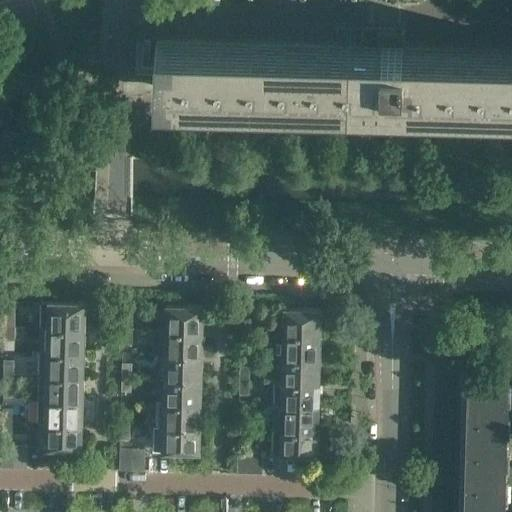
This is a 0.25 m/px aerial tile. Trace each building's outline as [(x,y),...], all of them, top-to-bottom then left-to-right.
[(155,87),(365,93),(511,96),(511,49),(403,47),(404,31),(402,31),(402,38),(366,37),(366,30),(365,30),(365,46),(156,40),(155,87)] [(41,301),(40,326),(84,327),(84,326),(85,304),(85,302),(48,301),(41,301)] [(203,305),(166,304),(165,329),(202,330),(202,329),(203,307),(203,305)] [(321,308),(284,307),(283,332),(320,333),(320,332),(320,310),(321,310),(321,308)] [(5,311),(5,325),(15,325),(15,311),(5,311)] [(123,314),(123,328),(133,328),(133,315),(123,314)] [(241,317),(241,331),(251,332),(251,318),(241,317)] [(14,339),(15,325),(5,325),(5,339),(14,339)] [(84,328),(84,327),(40,326),(40,327),(47,327),(47,350),(84,351),(84,350),(83,350),(84,328)] [(132,343),(133,328),(123,328),(123,342),(132,343)] [(202,331),(202,330),(165,329),(165,353),(202,354),(202,353),(201,353),(202,331)] [(250,346),(251,332),(241,331),(240,345),(250,346)] [(320,335),(320,333),(283,332),(283,356),(320,357),(320,356),(319,356),(320,335)] [(84,352),(84,351),(47,350),(46,374),(83,375),(83,374),(83,352),(84,352)] [(202,355),(202,354),(165,353),(164,377),(201,378),(201,377),(201,355),(202,355)] [(320,359),(320,357),(283,356),(282,381),(319,381),(319,380),(319,359),(320,359)] [(4,359),(4,373),(13,373),(14,359),(4,359)] [(458,511),(505,511),(506,498),(508,498),(509,481),(507,481),(507,465),(509,465),(510,448),(508,448),(508,432),(511,432),(511,415),(509,415),(509,399),(511,399),(511,385),(511,382),(509,382),(509,368),(510,366),(476,365),(476,361),(463,360),(458,511)] [(122,362),(122,376),(131,376),(132,363),(122,362)] [(240,365),(240,380),(249,380),(250,366),(240,365)] [(13,387),(13,373),(4,373),(3,387),(13,387)] [(83,375),(46,374),(39,374),(38,398),(83,399),(83,398),(82,398),(83,376),(83,375)] [(131,391),(131,376),(122,376),(121,390),(131,391)] [(201,379),(201,378),(164,377),(164,401),(201,402),(201,401),(200,401),(201,379)] [(249,394),(249,380),(240,380),(239,393),(249,394)] [(319,383),(319,381),(282,381),(282,405),(318,405),(318,404),(319,383)] [(82,400),(83,399),(38,398),(38,409),(37,409),(37,420),(38,420),(38,422),(82,423),(82,422),(81,422),(82,400)] [(200,403),(201,402),(164,401),(164,402),(155,402),(154,415),(156,415),(156,425),(200,426),(200,425),(199,425),(200,403)] [(318,407),(318,405),(282,405),(281,429),(318,429),(318,428),(317,428),(318,407)] [(3,407),(3,421),(12,421),(13,407),(3,407)] [(121,410),(120,424),(130,425),(130,411),(121,410)] [(239,413),(238,427),(248,427),(248,414),(239,413)] [(12,435),(12,421),(3,421),(2,435),(12,435)] [(82,424),(82,423),(38,422),(37,447),(81,448),(81,446),(81,424),(82,424)] [(130,438),(130,425),(120,424),(120,438),(130,438)] [(200,427),(200,426),(156,425),(156,426),(163,426),(162,451),(199,451),(199,449),(199,427),(200,427)] [(248,442),(248,427),(238,427),(238,441),(248,442)] [(318,431),(318,429),(281,429),(275,428),(274,453),(302,454),(302,458),(314,459),(314,455),(317,455),(317,452),(317,430),(318,431)] [(14,466),(14,444),(2,444),(1,466),(3,466),(3,465),(13,466),(14,466)] [(27,445),(14,444),(14,466),(15,466),(25,466),(25,467),(26,467),(27,445)] [(132,470),(132,448),(120,447),(119,469),(121,469),(131,469),(131,470),(132,470)] [(145,448),(132,448),(132,470),(133,470),(133,469),(143,469),(143,470),(144,470),(145,448)] [(250,473),(250,451),(238,450),(237,472),(239,472),(248,472),(248,473),(250,473)] [(263,451),(250,451),(250,473),(251,473),(251,472),(260,472),(260,473),(262,473),(263,451)]
